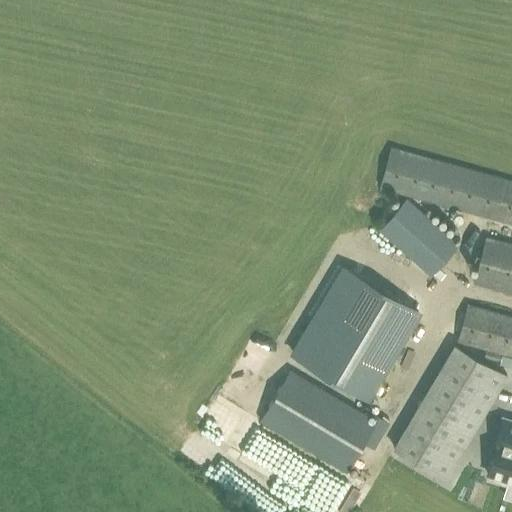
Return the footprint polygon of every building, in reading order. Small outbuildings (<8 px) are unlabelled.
[(511,222),(511,180),(391,147),(380,187),(511,222)] [(386,236),(430,274),(459,242),(406,196),(378,227),(378,228),(386,236)] [(511,285),(511,244),(485,237),(475,276),(511,285)] [(421,317),(347,273),(296,359),(370,403),(421,317)] [(511,355),(511,316),(467,304),(457,340),(511,355)] [(455,343),(394,447),(445,478),(507,374),(455,343)] [(363,442),(373,448),(386,427),(290,369),(260,420),(346,471),(363,442)] [(493,446),(496,447),(487,473),(494,475),(492,480),(505,484),(507,479),(511,481),(511,419),(510,419),(510,420),(502,418),(493,446)]
